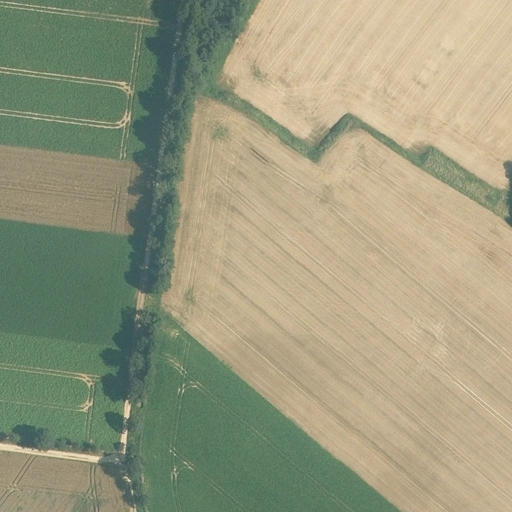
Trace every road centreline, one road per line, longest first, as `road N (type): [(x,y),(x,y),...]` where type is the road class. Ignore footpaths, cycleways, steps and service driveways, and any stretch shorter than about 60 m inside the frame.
road 1 (track): [(187,0),(131,403),(130,462),(141,511)]
road 2 (track): [(0,444),(130,462)]
